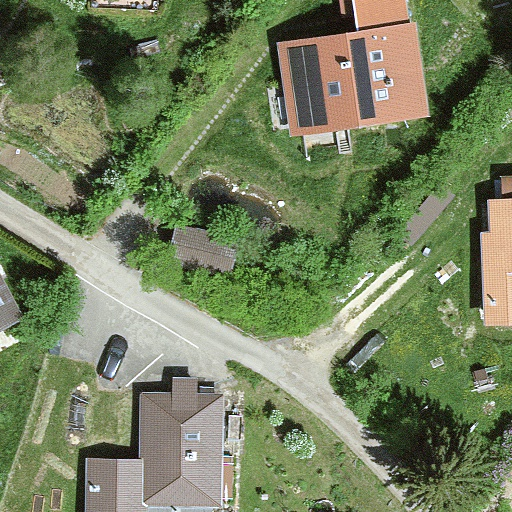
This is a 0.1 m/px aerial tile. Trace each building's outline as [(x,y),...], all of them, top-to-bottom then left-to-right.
[(423,132),(415,28),(286,38),(294,142),(423,132)] [(0,71),(14,44),(0,36),(0,71)] [(511,202),(497,203),(499,312),(511,311),(511,202)] [(0,362),(28,349),(0,290),(0,362)] [(225,502),(225,389),(141,389),(141,453),(141,500),(225,502)] [(140,511),(141,453),(86,454),(85,511),(140,511)]
